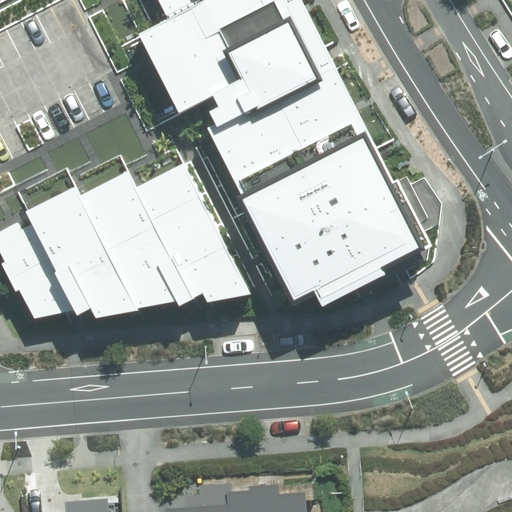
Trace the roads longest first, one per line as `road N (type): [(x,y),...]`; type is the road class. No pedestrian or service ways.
road 1 (residential): [(511,288),(448,340),(405,361),(307,381),(130,396)]
road 2 (tertiary): [(511,210),(377,0)]
road 3 (tertiary): [(436,0),(511,120)]
road 4 (residential): [(130,396),(0,407)]
